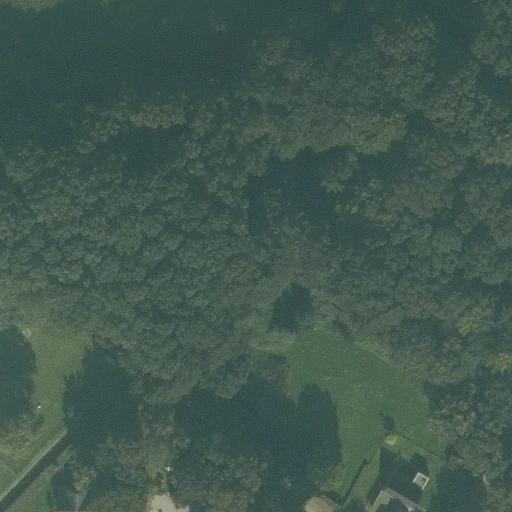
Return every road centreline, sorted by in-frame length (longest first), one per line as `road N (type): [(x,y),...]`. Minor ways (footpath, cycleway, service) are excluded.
road 1 (track): [(0,69),(314,193),(511,346)]
road 2 (track): [(314,193),(163,340)]
